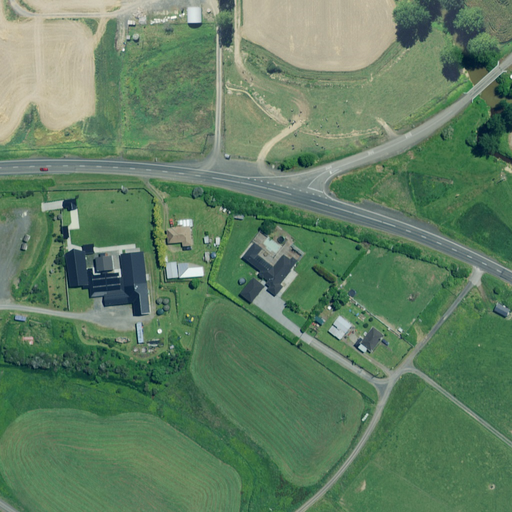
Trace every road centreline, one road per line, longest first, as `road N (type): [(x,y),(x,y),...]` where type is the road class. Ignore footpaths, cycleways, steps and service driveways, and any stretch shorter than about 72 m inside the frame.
road 1 (residential): [(481,262),(396,371),(350,456),(297,511)]
road 2 (tertiary): [(0,168),(181,173),(304,198)]
road 3 (unclassified): [(304,198),(319,176),(437,122),(511,59)]
road 4 (tertiary): [(304,198),(481,262)]
road 5 (unknown): [(262,290),(265,306),(386,391)]
